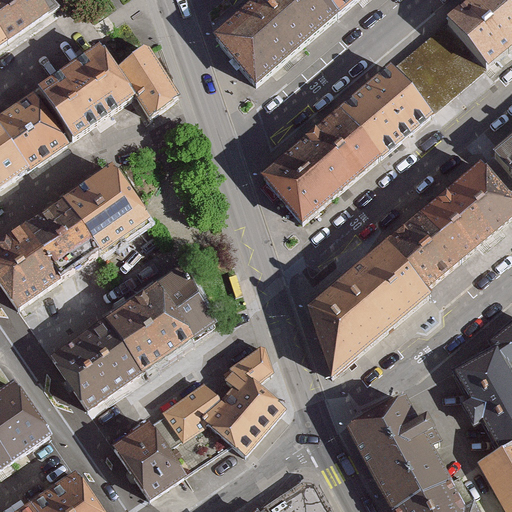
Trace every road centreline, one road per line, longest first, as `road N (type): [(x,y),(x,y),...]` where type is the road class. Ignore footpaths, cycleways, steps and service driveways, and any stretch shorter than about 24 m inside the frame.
road 1 (unclassified): [(270,293),(511,91)]
road 2 (unclassified): [(317,436),(511,274)]
road 3 (unclassified): [(226,158),(416,0)]
road 4 (residential): [(83,446),(277,316)]
road 5 (residential): [(9,358),(152,257)]
road 6 (secondary): [(226,158),(178,11)]
road 7 (residential): [(0,222),(118,143)]
road 8 (secondary): [(270,293),(226,158)]
road 9 (unclassified): [(206,511),(317,436)]
road 10 (secondary): [(317,436),(277,316)]
